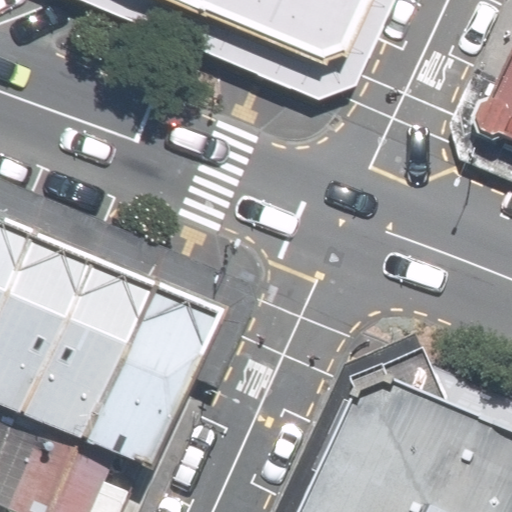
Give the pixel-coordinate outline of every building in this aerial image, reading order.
[(132,0),(57,0),(314,108),(353,93),(391,6),(378,0),(370,0),(340,69),(320,79),(132,0)] [(132,0),(320,79),(340,69),(370,0),(132,0)] [(511,43),(473,121),(511,137),(511,43)] [(150,470),(217,314),(0,221),(0,406),(115,455),(150,470)] [(511,511),(511,435),(407,388),(350,511),(511,511)] [(100,493),(115,455),(0,406),(0,505),(16,511),(121,511),(125,504),(100,493)]
